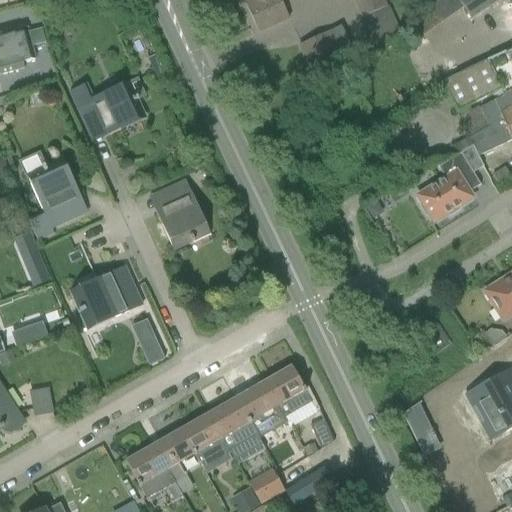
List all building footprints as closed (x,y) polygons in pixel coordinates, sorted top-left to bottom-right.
[(245,5),(258,34),(289,20),(279,0),(245,0),(248,4),(245,5)] [(381,0),(349,0),(357,18),(384,7),(381,0)] [(415,25),(409,29),(417,41),(463,9),(470,20),(501,0),(457,0),(439,0),(411,20),(415,25)] [(0,76),(24,71),(23,65),(35,62),(29,34),(15,38),(13,31),(0,34),(0,76)] [(511,49),(486,62),(501,91),(504,97),(511,93),(511,49)] [(457,113),(501,91),(486,62),(442,83),(457,113)] [(100,121),(108,137),(120,132),(119,128),(142,118),(135,102),(138,101),(130,83),(92,100),(86,85),(70,93),(86,128),(100,121)] [(473,147),(473,148),(478,158),(511,141),(511,94),(504,98),(480,109),(490,128),(469,139),(473,147)] [(8,98),(0,100),(0,109),(10,106),(8,98)] [(473,147),(469,139),(468,140),(450,149),(454,157),(473,147)] [(428,216),(433,224),(448,215),(449,217),(459,211),(458,208),(472,199),(469,194),(480,186),(473,175),(483,168),(478,158),(473,148),(460,155),(441,167),(448,178),(417,198),(422,206),(420,207),(426,217),(428,216)] [(0,161),(0,180),(10,177),(4,160),(0,161)] [(27,221),(37,243),(52,236),(50,231),(70,221),(63,206),(80,199),(75,186),(71,188),(61,164),(45,171),(44,168),(26,176),(43,214),(27,221)] [(164,225),(175,248),(190,241),(192,245),(209,237),(184,183),(165,191),(172,207),(156,214),(161,227),(164,225)] [(2,201),(0,201),(0,217),(1,221),(9,217),(14,215),(15,218),(24,215),(16,195),(2,201)] [(377,203),(365,210),(372,221),(379,217),(381,211),(377,203)] [(30,233),(13,240),(19,255),(36,248),(30,233)] [(97,285),(74,296),(81,312),(78,314),(79,315),(87,332),(94,329),(142,307),(125,269),(96,282),(97,285)] [(511,315),(511,274),(498,284),(495,284),(488,288),(487,291),(484,293),(502,322),(511,315)] [(419,336),(434,357),(451,345),(436,325),(419,336)] [(22,331),(11,335),(16,348),(27,344),(22,331)] [(483,333),(471,341),(482,357),(494,349),(483,333)] [(157,346),(142,353),(148,368),(164,361),(157,346)] [(0,355),(0,363),(2,368),(16,363),(12,352),(0,355)] [(283,419),(284,420),(285,419),(311,404),(291,367),(263,383),(278,409),(283,419)] [(485,385),(465,396),(471,408),(475,406),(484,424),(482,425),(490,440),(511,428),(511,409),(511,394),(511,395),(511,394),(511,371),(503,376),(485,385)] [(251,425),(277,409),(278,409),(263,383),(235,399),(250,425),(251,425)] [(0,430),(3,429),(5,433),(9,434),(24,425),(12,408),(0,388),(0,430)] [(32,397),(35,417),(51,414),(48,394),(47,392),(31,395),(32,397)] [(250,425),(235,399),(214,411),(221,422),(214,426),(223,441),(223,440),(228,449),(229,452),(257,436),(251,425),(250,425)] [(223,441),(214,426),(207,429),(201,419),(180,431),(195,456),(202,467),(229,452),(228,449),(223,440),(223,441)] [(271,425),(280,440),(292,433),(285,419),(284,420),(283,419),(271,425)] [(310,427),(321,451),(334,443),(323,420),(310,427)] [(180,431),(153,446),(175,484),(181,495),(192,489),(179,466),(195,456),(180,431)] [(313,445),(303,449),(306,457),(317,453),(313,445)] [(140,488),(147,500),(175,484),(153,446),(125,462),(137,484),(137,485),(139,489),(140,488)] [(247,482),(259,503),(282,490),(270,469),(247,482)] [(323,469),(284,493),(293,508),(332,484),(323,469)] [(249,490),(231,501),(237,511),(250,511),(259,507),(257,504),(249,490)]
